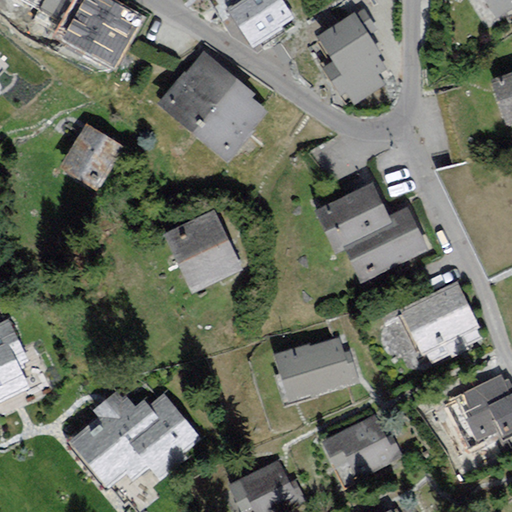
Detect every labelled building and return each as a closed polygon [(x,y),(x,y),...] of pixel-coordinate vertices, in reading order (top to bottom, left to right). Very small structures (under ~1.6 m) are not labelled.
[(135,22),(95,0),(71,0),(51,38),(109,69),(135,22)] [(290,24),(275,0),(238,0),(223,9),(247,49),(290,24)] [(511,5),(511,0),(471,0),(484,22),(511,5)] [(368,22),(361,11),(312,41),(326,67),(320,71),(332,99),(348,109),(383,87),(376,79),(383,73),(375,62),(380,59),(358,28),(368,22)] [(198,55),(154,109),(223,167),(265,115),(246,101),(249,96),(198,55)] [(511,73),(487,81),(501,128),(511,125),(511,73)] [(57,169),(93,192),(119,151),(106,142),(83,128),(57,169)] [(367,185),(308,212),(329,256),(337,253),(354,287),(426,253),(399,199),(377,207),(367,185)] [(237,271),(211,215),(160,239),(185,295),(237,271)] [(484,346),(454,286),(394,313),(419,362),(425,359),(429,370),(484,346)] [(0,418),(32,404),(16,373),(26,369),(3,325),(0,326),(0,418)] [(340,355),(335,340),(272,357),(285,405),(355,385),(347,354),(340,355)] [(511,404),(500,380),(441,407),(450,432),(467,448),(494,439),(496,444),(511,437),(511,404)] [(197,447),(165,406),(126,436),(158,477),(197,447)] [(373,419),(318,444),(341,491),(396,467),(391,457),(397,455),(390,437),(382,440),(373,419)] [(279,464),(227,488),(238,511),(292,511),(307,505),(296,482),(289,486),(279,464)] [(417,511),(413,502),(391,511),(417,511)]
